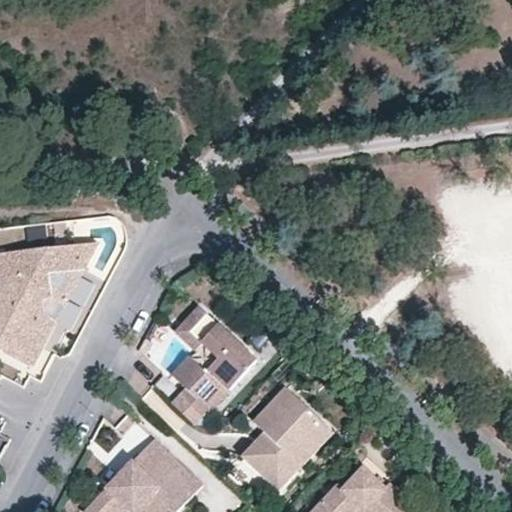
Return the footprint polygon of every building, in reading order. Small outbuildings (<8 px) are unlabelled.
[(2,311),(0,311),(0,346),(34,365),(57,320),(45,314),(44,296),(53,295),(51,267),(86,264),(101,237),(0,249),(0,304),(1,305),(2,311)] [(45,314),(57,320),(86,264),(51,267),(53,295),(44,296),(45,314)] [(205,340),(222,357),(210,369),(201,361),(184,379),(188,384),(212,406),(257,358),(202,305),(180,328),(198,347),(205,340)] [(201,361),(192,352),(175,371),(184,379),(201,361)] [(155,382),(165,394),(179,383),(169,371),(155,382)] [(197,422),(212,406),(188,384),(173,399),(197,422)] [(286,384),(253,419),(263,428),(240,452),(276,486),(315,445),(303,433),(319,416),(286,384)] [(332,427),(319,416),(303,433),(315,445),(332,427)] [(126,506),(131,510),(138,502),(148,511),(171,511),(188,494),(167,475),(177,464),(149,438),(120,469),(124,473),(109,490),(120,500),(126,506)] [(177,464),(167,475),(188,494),(198,483),(177,464)] [(383,486),(362,466),(342,487),(336,482),(306,511),(349,511),(351,511),(358,503),(366,511),(407,511),(413,507),(387,482),(383,486)] [(124,473),(120,469),(104,486),(109,490),(124,473)] [(81,511),(109,511),(120,500),(109,490),(104,486),(81,511)] [(121,511),(126,506),(120,500),(109,511),(121,511)] [(148,511),(138,502),(131,510),(132,511),(148,511)]
